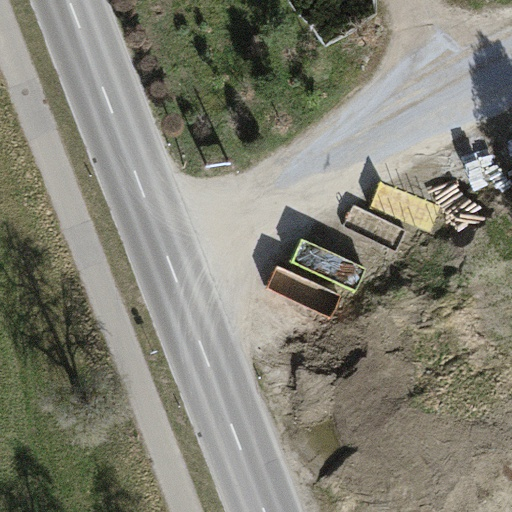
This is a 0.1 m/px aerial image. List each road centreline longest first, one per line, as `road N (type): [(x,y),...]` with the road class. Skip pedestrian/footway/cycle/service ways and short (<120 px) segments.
road 1 (secondary): [(68,0),(263,511)]
road 2 (unknown): [(185,307),(511,129)]
